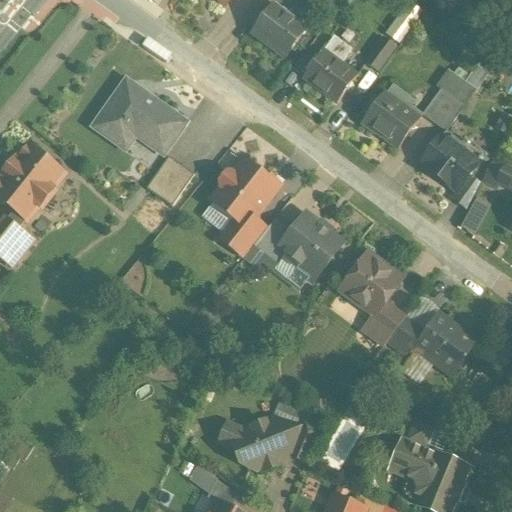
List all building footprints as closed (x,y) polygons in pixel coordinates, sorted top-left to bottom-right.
[(287,17),(273,6),(252,34),(286,59),(307,31),(303,28),(311,19),(295,7),(287,17)] [(385,40),(367,64),(378,72),(396,48),(385,40)] [(324,53),(304,80),(338,105),(358,78),(337,62),(342,55),(330,46),(325,53),(324,53)] [(477,69),(465,86),(475,93),(487,77),(477,69)] [(437,87),(442,91),(454,99),(465,107),(475,93),(465,86),(447,73),(437,87)] [(155,105),(127,85),(128,84),(127,83),(95,129),(117,145),(130,125),(141,133),(137,137),(164,156),(186,125),(156,103),(155,105)] [(442,91),(423,117),(435,125),(454,99),(442,91)] [(420,120),(385,95),(363,125),(377,136),(378,135),(399,150),(423,117),(423,116),(420,120)] [(454,99),(435,125),(446,133),(465,107),(454,99)] [(477,163),(442,138),(421,166),(456,192),(466,178),(477,163)] [(29,148),(20,159),(19,158),(0,182),(1,182),(0,183),(0,199),(15,211),(7,221),(19,231),(27,221),(28,222),(65,176),(29,148)] [(169,158),(147,190),(172,208),(195,176),(169,158)] [(258,173),(244,162),(234,175),(228,175),(221,184),(222,190),(212,202),(237,222),(245,229),(253,220),(265,204),(268,204),(281,187),(260,171),(258,173)] [(511,170),(505,167),(496,182),(511,191),(511,170)] [(450,200),(464,210),(480,188),(466,178),(456,192),(450,200)] [(491,211),(477,201),(459,225),(473,235),(491,211)] [(292,234),(280,249),(287,255),(283,260),(313,284),(343,246),(330,236),(333,232),(322,223),(319,227),(305,217),(292,234)] [(245,229),(237,222),(222,241),(245,259),(254,249),(267,231),(253,220),(245,229)] [(7,221),(6,221),(0,228),(0,256),(2,258),(22,233),(19,231),(7,221)] [(267,231),(254,249),(277,268),(283,260),(287,255),(280,249),(292,234),(276,221),(267,231)] [(22,233),(2,258),(14,268),(34,243),(22,233)] [(385,269),(367,256),(341,292),(375,317),(376,318),(385,305),(401,283),(386,272),(385,269)] [(385,305),(376,318),(375,317),(363,334),(384,348),(387,343),(405,319),(385,305)] [(427,333),(417,346),(419,347),(456,374),(467,359),(466,358),(476,344),(438,317),(427,333)] [(405,319),(387,343),(410,360),(419,347),(417,346),(427,333),(406,318),(405,319)] [(323,432),(304,418),(298,432),(299,433),(289,457),(309,465),(323,432)] [(435,428),(418,420),(409,441),(423,447),(428,445),(435,428)] [(298,432),(272,421),(244,433),(229,426),(221,445),(236,451),(242,465),(258,472),(288,460),(289,457),(299,433),(298,432)] [(472,443),(451,434),(443,455),(463,464),(472,443)] [(504,444),(493,439),(488,450),(499,455),(504,444)] [(470,473),(404,445),(393,471),(411,479),(414,477),(418,488),(420,489),(414,504),(433,511),(454,511),(458,503),(459,503),(465,489),(464,489),(470,473)] [(239,498),(217,482),(208,500),(216,504),(217,504),(232,511),(239,498)] [(383,511),(386,506),(361,496),(356,507),(367,511),(366,511),(383,511)] [(356,507),(333,497),(327,511),(366,511),(367,511),(356,507)]
